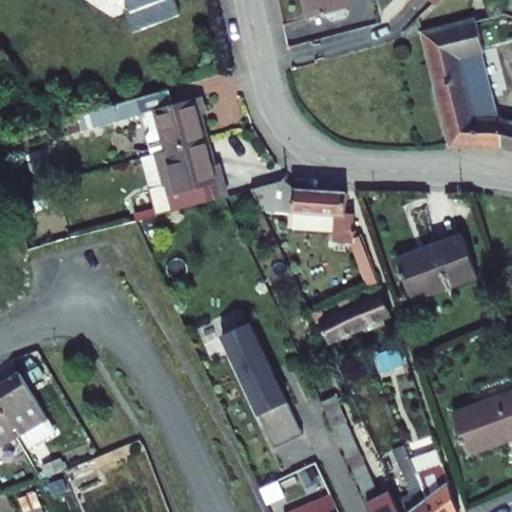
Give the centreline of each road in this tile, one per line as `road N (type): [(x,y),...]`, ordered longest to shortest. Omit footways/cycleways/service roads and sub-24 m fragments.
road 1 (residential): [(247,0),(275,111),(318,155),(355,168),(511,176)]
road 2 (residential): [(0,340),(110,302),(216,511)]
